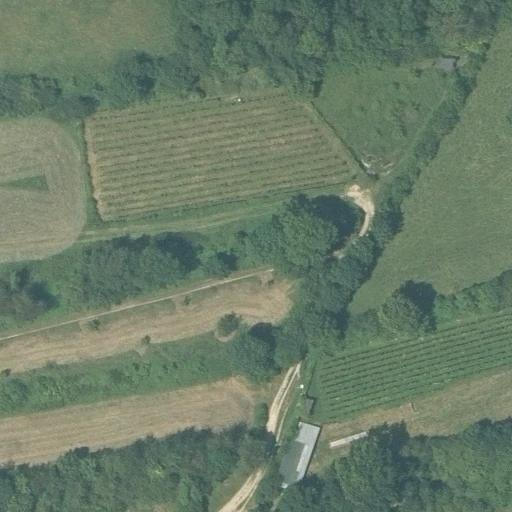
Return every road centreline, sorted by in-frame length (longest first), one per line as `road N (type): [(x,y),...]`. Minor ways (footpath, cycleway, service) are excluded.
road 1 (track): [(332,269),(295,261),(0,336)]
road 2 (track): [(229,507),(260,461),(276,398),(332,269)]
road 3 (track): [(332,269),(364,232),(369,211),(354,196),(308,197)]
